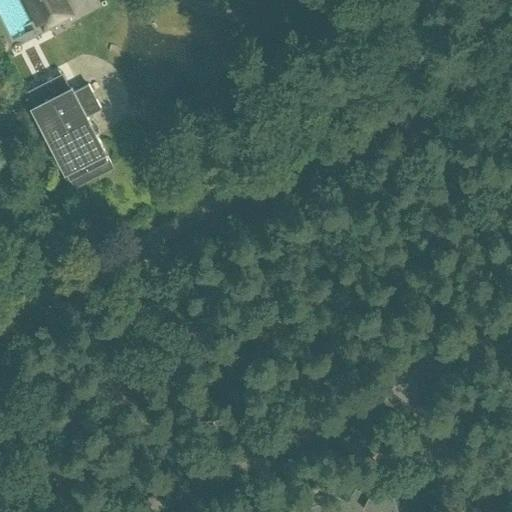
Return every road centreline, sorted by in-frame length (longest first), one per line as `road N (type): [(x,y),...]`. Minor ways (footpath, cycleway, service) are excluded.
road 1 (residential): [(0,315),(511,59)]
road 2 (residential): [(403,381),(144,511)]
road 3 (residential): [(445,511),(403,381)]
road 4 (residential): [(511,323),(403,381)]
